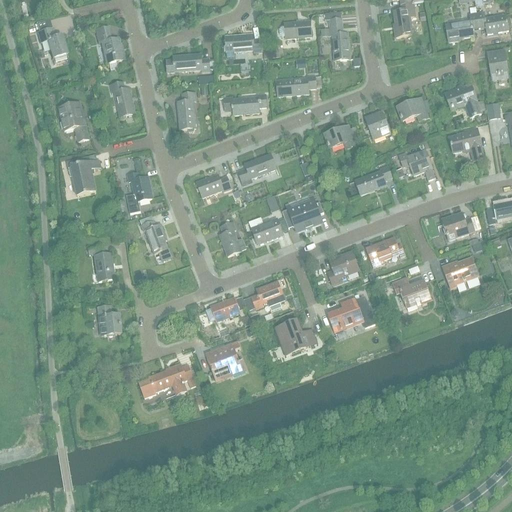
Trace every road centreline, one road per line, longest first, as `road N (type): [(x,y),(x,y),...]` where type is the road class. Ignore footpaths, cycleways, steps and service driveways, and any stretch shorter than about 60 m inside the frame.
road 1 (unclassified): [(60,448),(39,162),(0,4)]
road 2 (residential): [(164,171),(376,90)]
road 3 (residential): [(197,342),(149,356),(144,316),(209,290)]
road 4 (residential): [(209,290),(164,171)]
road 5 (residential): [(294,258),(411,214)]
road 6 (residential): [(244,0),(235,16),(138,50)]
